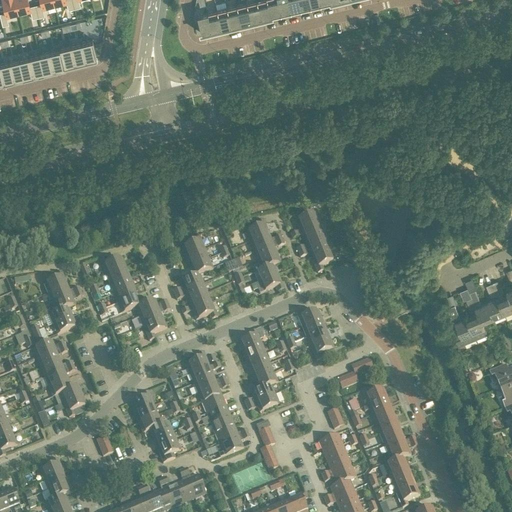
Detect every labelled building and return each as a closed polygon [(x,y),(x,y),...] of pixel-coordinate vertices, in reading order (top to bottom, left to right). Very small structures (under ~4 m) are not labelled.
[(2,0),(5,12),(0,13),(0,15),(3,26),(9,24),(6,15),(18,12),(14,0),(2,0)] [(14,0),(18,12),(30,9),(32,18),(38,17),(35,5),(29,6),(27,0),(14,0)] [(40,0),(41,3),(35,5),(38,17),(45,15),(42,6),(54,3),(53,0),(40,0)] [(53,0),(54,3),(66,0),(68,9),(74,8),(72,0),(53,0)] [(261,18),(256,0),(257,0),(256,0),(247,0),(245,0),(246,3),(251,21),(261,18)] [(270,15),(266,0),(257,0),(256,0),(261,18),(271,16),(270,15)] [(280,12),(277,0),(266,0),(270,15),(280,12)] [(290,10),(287,0),(277,0),(280,12),(290,10)] [(300,8),(298,0),(287,0),(290,10),(300,8)] [(225,1),(215,4),(217,10),(221,28),(231,26),(227,7),(225,1)] [(251,21),(246,3),(236,5),(241,23),(251,21)] [(241,23),(236,5),(227,7),(231,26),(241,23)] [(221,28),(217,10),(207,12),(211,30),(221,28)] [(211,30),(207,12),(196,15),(201,33),(211,30)] [(92,39),(80,42),(85,60),(96,57),(94,48),(92,39)] [(80,42),(70,44),(74,63),(85,60),(80,42)] [(70,44),(60,47),(60,48),(60,49),(64,67),(65,67),(64,65),(72,63),(74,63),(70,44)] [(60,49),(49,51),(54,70),(64,67),(60,49)] [(49,51),(39,54),(43,72),(54,70),(49,51)] [(39,54),(28,56),(33,75),(43,72),(39,54)] [(28,56),(18,59),(23,77),(33,75),(28,56)] [(18,59),(9,61),(13,80),(23,77),(18,59)] [(9,61),(0,63),(0,69),(3,82),(13,80),(9,61)] [(300,214),(294,217),(300,231),(319,223),(315,213),(302,219),(300,214)] [(259,228),(245,233),(249,243),(269,235),(263,221),(257,223),(259,228)] [(300,231),(291,235),(293,240),(302,236),(304,240),(323,232),(319,223),(300,231)] [(306,245),(296,249),(298,254),(305,251),(327,242),(323,232),(304,240),(306,245)] [(269,235),(249,243),(253,253),(282,241),(280,236),(271,240),(269,235)] [(195,243),(181,249),(185,259),(205,251),(199,236),(193,239),(195,243)] [(282,241),(253,253),(257,262),(277,254),(275,249),(284,246),(282,241)] [(305,251),(298,254),(300,259),(310,255),(312,259),(331,251),(327,242),(305,251)] [(205,251),(185,259),(189,268),(209,260),(205,251)] [(331,251),(312,259),(318,274),(324,271),(322,267),(335,261),(331,251)] [(257,262),(261,271),(274,266),(274,267),(281,264),(277,254),(257,262)] [(106,259),(100,262),(106,276),(126,268),(122,258),(108,264),(106,259)] [(189,268),(193,277),(193,278),(200,275),(213,270),(209,260),(189,268)] [(261,271),(254,274),(258,284),(278,276),(274,267),(274,266),(261,271)] [(126,268),(106,276),(110,285),(130,278),(126,268)] [(57,279),(44,285),(48,295),(68,287),(62,272),(56,275),(57,279)] [(193,277),(180,283),(184,293),(204,285),(200,275),(193,278),(193,277)] [(278,276),(258,284),(263,294),(276,288),(278,293),(284,290),(278,276)] [(130,278),(110,285),(114,295),(134,287),(130,278)] [(496,282),(491,284),(496,295),(498,298),(504,314),(507,320),(511,318),(511,301),(509,294),(508,294),(502,296),(496,282)] [(491,284),(486,286),(491,296),(493,297),(496,295),(491,284)] [(204,285),(184,293),(188,302),(208,294),(204,285)] [(68,287),(48,295),(52,304),(72,296),(68,287)] [(134,287),(114,295),(118,304),(137,296),(134,287)] [(475,291),(469,293),(471,298),(477,313),(477,312),(482,324),(483,323),(493,319),(487,303),(481,305),(475,291)] [(208,294),(188,302),(192,312),(212,304),(208,294)] [(52,304),(56,313),(56,314),(69,309),(76,306),(72,296),(52,304)] [(137,296),(118,304),(122,314),(136,309),(141,306),(137,296)] [(471,298),(466,301),(472,315),(467,317),(476,339),(488,334),(483,323),(482,324),(477,312),(477,313),(471,298)] [(498,298),(487,303),(493,319),(504,314),(498,298)] [(141,306),(136,309),(139,318),(159,310),(155,300),(141,306)] [(212,304),(192,312),(196,322),(209,316),(211,321),(218,318),(212,304)] [(455,305),(447,308),(452,318),(453,317),(455,322),(450,324),(457,340),(460,346),(465,344),(476,339),(467,317),(461,319),(455,305)] [(56,313),(45,318),(49,328),(53,326),(73,318),(69,309),(56,314),(56,313)] [(159,310),(139,318),(143,327),(162,319),(159,310)] [(302,312),(296,314),(302,329),(322,321),(318,311),(304,316),(302,312)] [(73,318),(53,326),(55,331),(49,333),(51,338),(77,328),(73,318)] [(162,319),(143,327),(149,342),(155,339),(153,335),(167,329),(162,319)] [(322,321),(302,329),(306,338),(326,330),(322,321)] [(23,322),(17,325),(13,327),(15,331),(25,327),(23,322)] [(274,323),(268,326),(271,333),(277,330),(275,325),(274,323)] [(252,338),(238,344),(243,354),(262,346),(260,340),(265,338),(261,329),(250,333),(252,338)] [(326,330),(306,338),(310,348),(330,340),(326,330)] [(39,332),(33,334),(37,344),(43,342),(39,332)] [(330,340),(310,348),(316,362),(322,360),(320,355),(334,349),(330,340)] [(52,342),(33,350),(37,360),(65,348),(63,343),(54,347),(52,342)] [(300,346),(301,351),(295,352),(297,358),(309,355),(306,344),(300,346)] [(262,346),(243,354),(246,363),(266,355),(262,346)] [(65,348),(37,360),(41,370),(60,362),(58,356),(67,353),(65,348)] [(199,360),(186,366),(190,375),(209,367),(203,353),(197,355),(199,360)] [(266,355),(246,363),(250,373),(270,365),(266,355)] [(492,356),(487,359),(489,365),(495,363),(492,356)] [(369,359),(364,362),(368,372),(373,369),(369,359)] [(11,361),(5,363),(9,373),(15,371),(11,361)] [(60,362),(41,370),(44,379),(73,367),(71,362),(62,366),(60,362)] [(270,365),(250,373),(254,382),(274,374),(272,371),(279,368),(276,362),(270,365)] [(364,362),(358,364),(362,374),(368,372),(364,362)] [(209,367),(190,375),(194,385),(213,377),(212,372),(221,369),(219,364),(210,368),(209,367)] [(351,367),(354,373),(355,377),(362,374),(358,364),(351,367)] [(33,377),(39,374),(36,366),(30,369),(33,377)] [(73,367),(44,379),(48,388),(68,380),(66,375),(75,372),(73,367)] [(503,367),(490,373),(492,379),(495,378),(500,390),(511,385),(511,370),(506,373),(503,367)] [(354,373),(348,376),(352,386),(358,383),(355,377),(354,373)] [(274,374),(254,382),(258,391),(271,386),(271,387),(278,384),(274,374)] [(348,376),(343,378),(347,388),(352,386),(348,376)] [(213,377),(194,385),(198,394),(217,386),(220,385),(226,383),(225,378),(215,382),(213,377)] [(343,378),(337,380),(342,390),(347,388),(343,378)] [(68,380),(48,388),(53,398),(59,395),(72,390),(72,389),(68,380)] [(511,385),(500,390),(506,403),(503,404),(505,410),(511,407),(511,385)] [(72,390),(59,395),(63,404),(82,396),(78,386),(72,389),(72,390)] [(217,386),(198,394),(202,404),(221,396),(217,386)] [(258,391),(251,394),(255,404),(275,396),(271,387),(271,386),(258,391)] [(368,390),(362,392),(368,407),(387,399),(383,389),(370,394),(368,390)] [(144,400),(131,405),(135,415),(154,407),(148,392),(142,395),(144,400)] [(82,396),(63,404),(69,419),(75,416),(73,412),(86,406),(82,396)] [(221,396),(202,404),(206,415),(226,407),(221,396)] [(275,396),(255,404),(252,405),(254,409),(257,408),(259,414),(279,406),(275,396)] [(387,399),(368,407),(372,416),(391,408),(387,399)] [(154,407),(135,415),(139,424),(158,416),(154,407)] [(226,407),(206,415),(211,425),(230,417),(226,407)] [(178,408),(171,411),(167,412),(169,417),(179,413),(178,408)] [(391,408),(372,416),(376,426),(395,418),(391,408)] [(337,410),(327,414),(329,420),(339,416),(337,410)] [(49,426),(46,419),(44,412),(38,415),(40,422),(42,425),(43,429),(49,426)] [(158,416),(139,424),(143,434),(149,431),(162,426),(162,425),(158,416)] [(339,416),(329,420),(331,425),(341,421),(339,416)] [(230,417),(211,425),(215,436),(235,428),(230,417)] [(5,418),(0,420),(0,430),(9,427),(5,418)] [(395,418),(376,426),(379,435),(399,427),(395,418)] [(341,421),(331,425),(334,430),(344,426),(341,421)] [(149,431),(153,440),(173,432),(168,422),(162,425),(162,426),(149,431)] [(267,422),(255,427),(257,434),(258,434),(268,429),(270,429),(267,422)] [(9,427),(0,430),(0,441),(13,436),(9,427)] [(399,427),(379,435),(383,445),(403,437),(399,427)] [(235,428),(215,436),(220,448),(240,440),(239,438),(248,435),(246,431),(237,434),(235,428)] [(268,429),(258,434),(261,439),(271,435),(268,429)] [(173,432),(153,440),(157,450),(177,442),(173,432)] [(370,434),(373,443),(378,441),(375,432),(370,434)] [(240,440),(220,448),(224,458),(244,449),(241,442),(250,439),(248,435),(239,438),(240,440)] [(271,435),(261,439),(263,444),(273,440),(271,435)] [(338,435),(318,443),(323,455),(343,447),(338,435)] [(13,436),(0,441),(0,458),(6,456),(4,452),(17,446),(13,436)] [(106,437),(96,441),(98,447),(109,443),(106,437)] [(403,437),(383,445),(387,454),(407,446),(403,437)] [(273,440),(263,444),(265,449),(270,447),(275,445),(273,440)] [(177,442),(157,450),(163,464),(175,459),(173,455),(181,452),(177,442)] [(109,443),(98,447),(100,452),(111,448),(109,443)] [(407,446),(387,454),(391,463),(404,458),(404,459),(411,456),(407,446)] [(265,449),(260,451),(262,456),(272,453),(270,447),(265,449)] [(343,447),(323,455),(328,465),(347,457),(343,447)] [(111,448),(100,452),(103,457),(113,453),(111,448)] [(272,453),(262,456),(265,462),(274,458),(272,453)] [(330,471),(321,475),(323,479),(352,467),(347,457),(328,465),(330,471)] [(274,458),(265,462),(267,467),(276,463),(274,458)] [(391,463),(384,465),(388,475),(408,468),(404,459),(404,458),(391,463)] [(53,467),(40,472),(44,482),(63,474),(57,460),(51,462),(53,467)] [(276,463),(267,467),(269,472),(279,468),(276,463)] [(352,467),(323,479),(325,484),(334,480),(336,485),(337,486),(349,481),(350,481),(356,478),(352,467)] [(229,472),(232,486),(247,482),(243,468),(229,472)] [(408,468),(388,475),(392,485),(412,477),(408,468)] [(63,474),(44,482),(48,491),(67,483),(63,474)] [(198,476),(187,480),(195,500),(206,495),(198,476)] [(412,477),(392,485),(394,490),(396,494),(416,487),(412,477)] [(187,480),(176,485),(184,504),(195,500),(187,480)] [(333,495),(324,499),(325,503),(331,501),(354,491),(350,481),(349,481),(337,486),(336,485),(330,488),(333,495)] [(67,483),(48,491),(51,500),(52,501),(64,495),(65,496),(71,493),(67,483)] [(176,485),(166,489),(174,509),(184,504),(176,485)] [(273,485),(254,493),(257,499),(276,491),(273,485)] [(416,487),(396,494),(402,509),(408,507),(406,502),(420,496),(416,487)] [(12,489),(2,493),(10,511),(12,511),(20,509),(12,489)] [(166,489),(155,494),(162,511),(166,511),(174,509),(166,489)] [(331,501),(325,503),(327,507),(336,503),(339,510),(358,502),(354,491),(331,501)] [(10,511),(2,493),(0,494),(0,511),(10,511)] [(254,493),(245,497),(247,503),(257,499),(254,493)] [(305,493),(290,499),(295,511),(306,511),(302,501),(307,499),(305,493)] [(162,511),(155,494),(145,498),(151,511),(162,511)] [(51,500),(45,503),(48,511),(52,511),(68,505),(65,496),(64,495),(52,501),(51,500)] [(151,511),(145,498),(136,502),(140,511),(151,511)] [(295,511),(290,499),(281,503),(284,511),(295,511)] [(140,511),(136,502),(126,506),(129,511),(140,511)] [(362,511),(358,502),(339,510),(339,511),(362,511)] [(284,511),(281,503),(272,507),(273,511),(284,511)]
